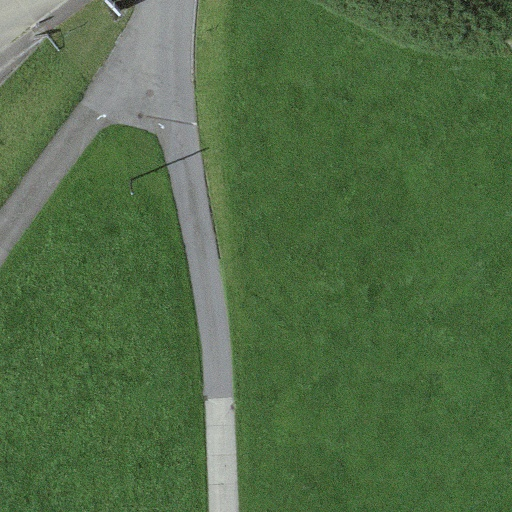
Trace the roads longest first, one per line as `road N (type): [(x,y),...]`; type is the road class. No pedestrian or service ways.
road 1 (unclassified): [(164,60),(217,299),(234,511)]
road 2 (unclassified): [(164,60),(94,109),(0,240)]
